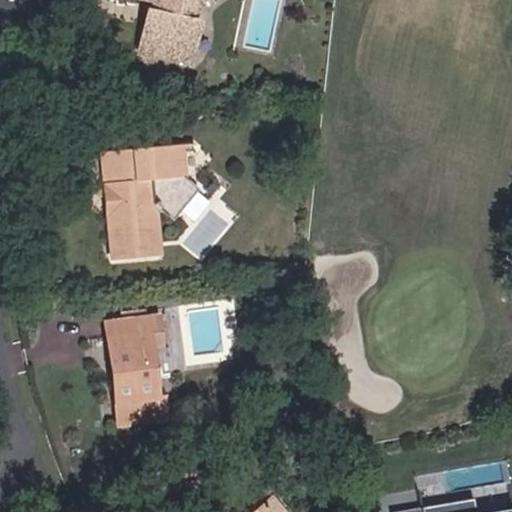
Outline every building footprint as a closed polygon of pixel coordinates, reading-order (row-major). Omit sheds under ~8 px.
[(105,0),(103,15),(127,19),(128,0),(105,0)] [(180,36),(182,22),(216,2),(214,0),(128,0),(127,19),(136,20),(130,74),(180,79),(187,37),(180,36)] [(171,227),(197,202),(182,183),(178,154),(100,161),(102,193),(115,193),(116,215),(105,223),(108,268),(156,264),(153,211),(171,227)] [(116,342),(147,340),(145,323),(115,325),(116,342)] [(108,410),(154,406),(147,340),(116,342),(102,343),(104,374),(110,374),(111,389),(107,389),(108,410)] [(511,511),(511,489),(507,496),(495,497),(459,496),(457,487),(425,492),(428,511),(511,511)]
